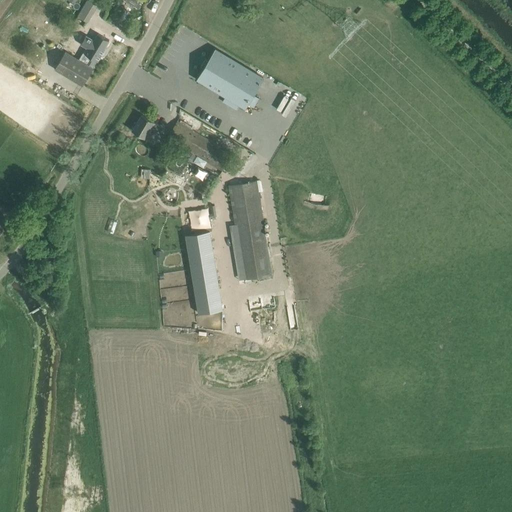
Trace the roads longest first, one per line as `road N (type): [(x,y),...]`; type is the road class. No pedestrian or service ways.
road 1 (unclassified): [(0,274),(167,0)]
road 2 (tertiary): [(511,83),(424,0)]
